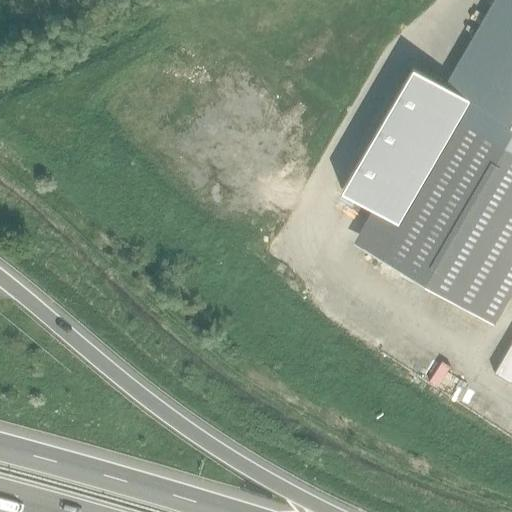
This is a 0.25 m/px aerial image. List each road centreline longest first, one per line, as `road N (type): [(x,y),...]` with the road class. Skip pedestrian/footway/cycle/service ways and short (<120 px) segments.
road 1 (motorway): [(316,511),(161,412),(0,278)]
road 2 (motorway): [(219,511),(0,449)]
